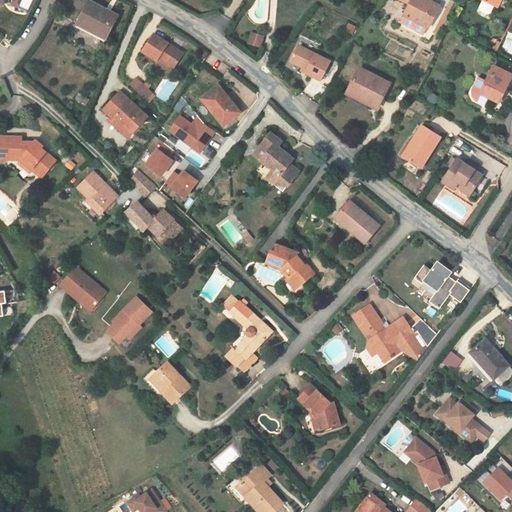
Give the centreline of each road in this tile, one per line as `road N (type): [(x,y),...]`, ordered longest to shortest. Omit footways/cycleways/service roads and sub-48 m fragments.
road 1 (residential): [(493,276),(309,511)]
road 2 (residential): [(415,216),(258,384)]
road 3 (unclassified): [(271,87),(415,216)]
road 4 (unclassified): [(145,0),(271,87)]
